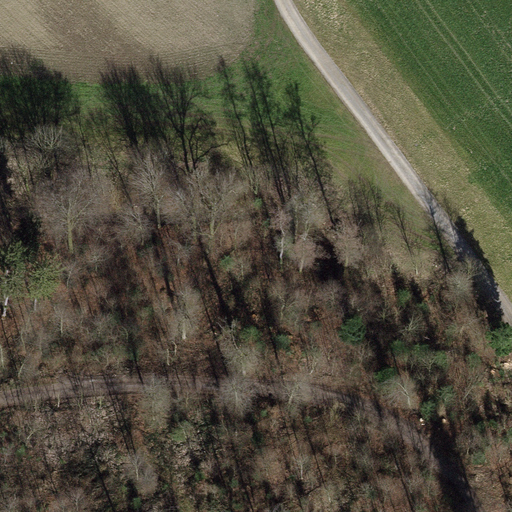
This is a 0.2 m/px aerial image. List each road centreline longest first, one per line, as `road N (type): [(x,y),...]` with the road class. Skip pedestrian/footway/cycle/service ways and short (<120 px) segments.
road 1 (track): [(480,511),(438,453),(379,413),(340,399),(162,381),(0,397)]
road 2 (track): [(511,323),(285,0)]
